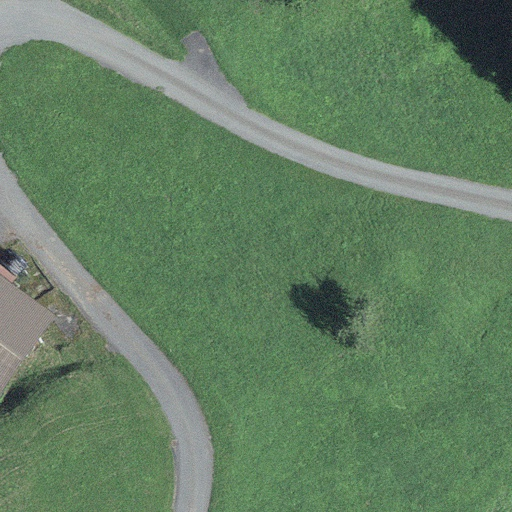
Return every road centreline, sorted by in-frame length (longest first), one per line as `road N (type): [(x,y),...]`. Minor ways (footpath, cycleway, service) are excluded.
road 1 (unclassified): [(53,21),(269,136),(356,167),(511,204)]
road 2 (unclassified): [(0,189),(182,403),(193,448),(190,511)]
road 3 (track): [(217,108),(191,37),(162,0)]
